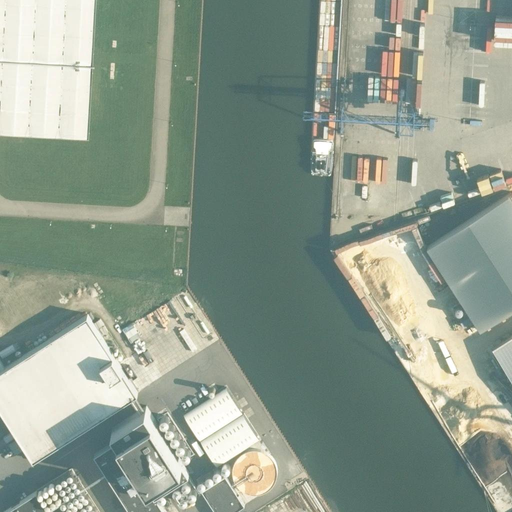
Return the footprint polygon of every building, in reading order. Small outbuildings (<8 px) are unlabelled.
[(0,0),(0,124),(85,129),(89,56),(90,56),(90,55),(89,55),(91,0),(0,0)] [(474,134),(475,123),(466,123),(466,134),(474,134)] [(511,179),(511,172),(511,170),(511,169),(511,155),(495,160),(501,182),(511,179)] [(477,186),(499,184),(498,176),(476,178),(477,186)] [(419,197),(422,205),(446,197),(443,189),(419,197)] [(510,191),(426,244),(480,327),(511,306),(511,190),(510,191)] [(339,203),(339,210),(351,211),(351,203),(339,203)] [(352,220),(331,224),(333,232),(354,228),(352,220)] [(370,222),(358,227),(360,233),(372,229),(370,222)] [(0,358),(0,405),(33,457),(137,391),(87,312),(4,365),(0,358)] [(511,334),(494,346),(511,372),(511,334)] [(225,385),(183,412),(199,438),(242,410),(225,385)] [(118,436),(94,451),(132,511),(167,511),(155,492),(188,471),(146,404),(111,425),(118,436)] [(242,411),(200,439),(216,464),(258,437),(242,411)] [(42,484),(42,489),(53,487),(52,478),(45,480),(43,471),(39,472),(39,474),(33,475),(35,485),(42,484)] [(225,472),(201,488),(216,511),(229,511),(244,503),(225,472)] [(50,511),(36,489),(2,510),(2,511),(50,511)]
